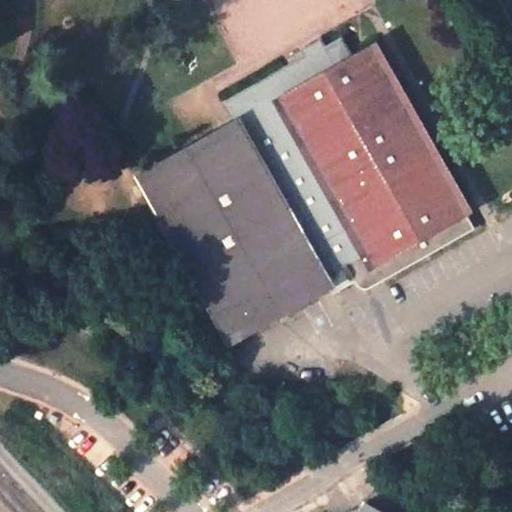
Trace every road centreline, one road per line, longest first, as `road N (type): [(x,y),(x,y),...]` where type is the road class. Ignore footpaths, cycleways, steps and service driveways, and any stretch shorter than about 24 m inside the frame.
road 1 (residential): [(263,511),(511,374)]
road 2 (residential): [(0,372),(75,401),(189,511)]
